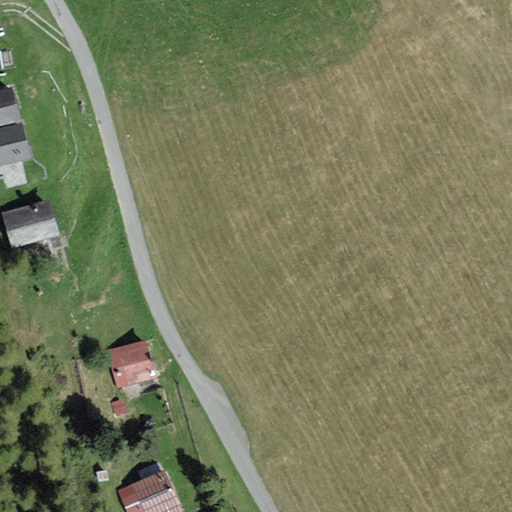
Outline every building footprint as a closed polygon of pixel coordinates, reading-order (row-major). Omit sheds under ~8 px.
[(12,86),(0,89),(0,123),(20,119),(12,86)] [(20,119),(0,123),(0,166),(31,158),(20,119)] [(49,197),(3,212),(14,248),(60,233),(49,197)] [(145,339),(107,350),(119,388),(156,377),(145,339)] [(181,511),(184,511),(164,468),(118,489),(129,511),(181,511)]
